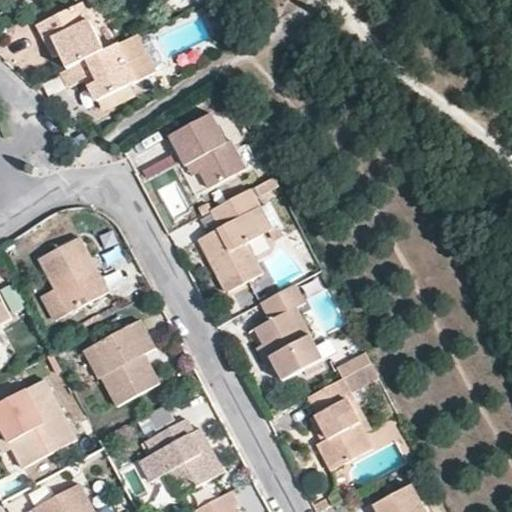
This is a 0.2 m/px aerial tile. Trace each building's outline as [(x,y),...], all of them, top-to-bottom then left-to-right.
[(69,69),(106,52),(84,4),(39,26),(55,58),(61,55),(69,69)] [(157,73),(139,36),(106,52),(69,69),(63,73),(70,89),(87,81),(98,102),(157,73)] [(189,166),(197,162),(203,172),(212,188),(249,169),(239,150),(234,141),(230,144),(214,115),(173,136),(174,138),(189,166)] [(170,157),(142,169),(147,180),(175,168),(170,157)] [(197,162),(189,166),(194,177),(203,172),(197,162)] [(281,185),(278,178),(256,188),(260,196),(281,185)] [(258,262),(249,244),(266,235),(255,213),(262,208),(253,190),(214,210),(223,228),(202,240),(210,256),(231,292),(264,274),(258,262)] [(280,227),(268,205),(262,208),(255,213),(266,235),(280,227)] [(109,292),(95,265),(92,257),(81,237),(41,258),(57,288),(71,313),(109,292)] [(272,321),(257,330),(286,383),(325,361),(318,348),(298,309),(306,304),(296,286),(263,304),(272,321)] [(57,288),(45,295),(57,320),(71,313),(57,288)] [(0,326),(14,320),(9,310),(0,294),(0,326)] [(142,321),(95,345),(109,373),(103,376),(118,405),(161,383),(152,365),(148,367),(143,355),(147,354),(156,349),(142,321)] [(279,386),(286,383),(257,330),(250,333),(279,386)] [(325,361),(335,356),(328,342),(318,348),(325,361)] [(95,345),(87,350),(101,377),(103,376),(109,373),(95,345)] [(152,365),(147,354),(143,355),(148,367),(152,365)] [(343,369),(348,378),(359,372),(374,364),(370,356),(343,369)] [(382,378),(374,364),(359,372),(366,386),(382,378)] [(366,386),(359,372),(348,378),(344,380),(351,394),(366,386)] [(322,417),(320,418),(332,441),(326,444),(320,447),(334,472),(374,451),(366,436),(349,404),(355,400),(351,394),(344,380),(311,397),(322,417)] [(0,425),(8,439),(14,452),(24,470),(77,442),(73,434),(46,381),(0,405),(0,425)] [(366,436),(371,433),(355,400),(349,404),(366,436)] [(165,407),(147,418),(157,433),(175,421),(165,407)] [(209,454),(206,456),(194,432),(196,431),(188,417),(155,436),(161,447),(141,459),(152,480),(168,472),(181,496),(220,475),(209,454)] [(320,418),(314,422),(326,444),(332,441),(320,418)] [(220,475),(228,471),(208,436),(204,426),(196,431),(194,432),(206,456),(209,454),(220,475)] [(0,447),(4,457),(14,452),(8,439),(0,442),(0,447)] [(153,486),(166,506),(178,498),(165,478),(153,486)] [(92,511),(79,487),(33,510),(34,511),(92,511)] [(380,511),(425,511),(412,487),(378,506),(380,511)] [(233,491),(194,511),(241,511),(239,507),(241,505),(233,491)]
